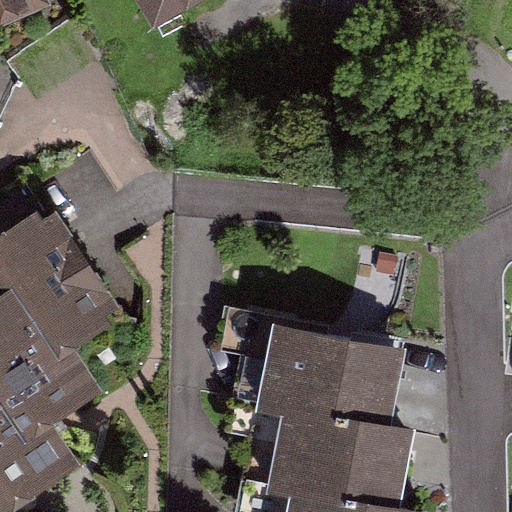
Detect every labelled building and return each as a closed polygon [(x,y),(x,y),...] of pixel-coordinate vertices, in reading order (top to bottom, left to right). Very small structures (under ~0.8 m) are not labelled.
[(0,0),(0,10),(23,0),(0,0)] [(150,0),(158,12),(178,0),(150,0)] [(0,491),(71,453),(42,400),(96,370),(67,316),(120,288),(56,171),(0,201),(0,491)] [(288,377),(378,393),(392,312),(281,292),(266,373),(288,377)] [(300,458),(390,474),(404,397),(378,393),(288,377),(274,454),(300,458)] [(390,474),(300,458),(289,511),(423,511),(429,482),(390,474)]
